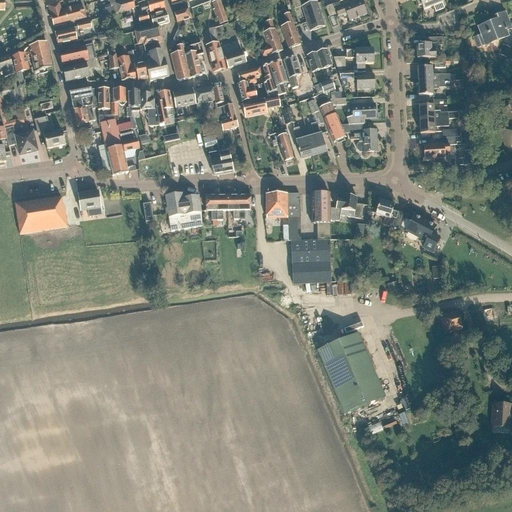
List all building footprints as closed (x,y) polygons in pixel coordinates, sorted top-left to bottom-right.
[(128,0),(115,3),(116,6),(118,14),(134,9),(131,0),(128,0)] [(148,8),(141,10),(142,16),(164,10),(161,0),(158,0),(147,3),(148,8)] [(297,0),(290,0),(294,10),(300,8),(297,0)] [(344,7),(336,10),(338,16),(346,13),(349,21),(363,15),(360,8),(363,7),(360,0),(358,0),(344,6),(344,7)] [(415,0),(418,6),(421,5),(423,10),(433,7),(435,12),(444,9),(441,3),(442,3),(440,0),(415,0)] [(183,2),(172,5),(174,12),(183,9),(184,6),(183,2)] [(316,2),(302,7),(310,32),(325,27),(316,2)] [(59,3),(47,6),(53,27),(77,20),(86,18),(82,5),(61,11),(59,3)] [(332,5),(325,8),(329,17),(335,15),(332,5)] [(104,18),(118,14),(116,6),(110,7),(102,9),(104,18)] [(225,15),(222,7),(213,10),(216,18),(225,15)] [(188,10),(179,12),(174,14),(178,29),(192,25),(188,10)] [(268,48),(260,51),(262,58),(282,51),(271,21),(274,20),(271,11),(265,13),(268,20),(264,21),(268,32),(263,34),(268,48)] [(165,13),(150,17),(153,26),(150,26),(151,28),(168,23),(165,13)] [(505,13),(496,16),(498,20),(477,28),(480,36),(473,39),(477,49),(508,37),(506,31),(511,29),(505,13)] [(287,25),(277,28),(285,50),(300,45),(289,14),(284,16),(287,25)] [(147,15),(138,17),(140,23),(149,21),(147,15)] [(239,31),(245,29),(242,19),(236,21),(239,31)] [(77,28),(54,33),(57,45),(73,43),(81,41),(79,33),(83,32),(83,30),(91,28),(90,22),(87,23),(77,26),(77,28)] [(152,45),(159,43),(161,42),(158,28),(135,33),(138,45),(143,44),(145,54),(143,55),(145,62),(138,63),(138,61),(133,62),(137,80),(149,78),(150,82),(168,78),(162,51),(154,53),(152,45)] [(213,44),(206,46),(213,73),(225,69),(214,29),(209,30),(213,44)] [(424,45),(416,45),(417,59),(431,59),(435,58),(435,51),(435,48),(437,48),(436,46),(442,46),(442,38),(424,39),(424,45)] [(239,41),(221,47),(228,69),(246,63),(239,41)] [(31,58),(49,54),(46,43),(29,47),(31,58)] [(192,54),(185,55),(191,79),(202,76),(196,56),(203,55),(200,44),(197,45),(192,46),(190,47),(192,54)] [(62,67),(87,61),(95,59),(96,59),(93,45),(59,53),(62,67)] [(178,54),(171,56),(177,81),(179,82),(190,80),(183,53),(182,48),(185,48),(184,45),(176,47),(178,54)] [(506,58),(510,48),(502,45),(498,55),(506,58)] [(356,52),(347,52),(347,59),(356,59),(356,70),(364,70),(364,65),(373,64),(372,50),(356,51),(356,52)] [(326,51),(316,54),(321,70),(331,67),(328,58),(326,51)] [(52,68),(49,54),(31,58),(35,73),(39,72),(40,75),(47,73),(46,70),(52,68)] [(312,73),(321,70),(316,54),(306,57),(312,73)] [(16,87),(19,102),(20,105),(25,104),(21,87),(24,86),(21,73),(29,71),(25,55),(12,58),(19,87),(16,87)] [(116,60),(115,55),(109,57),(110,71),(119,70),(122,82),(136,79),(133,67),(131,68),(128,57),(116,60)] [(19,102),(16,87),(13,70),(8,57),(0,59),(0,73),(2,73),(4,78),(8,78),(10,88),(1,90),(2,97),(9,95),(10,104),(19,102)] [(331,57),(328,58),(331,67),(330,67),(332,72),(331,72),(332,77),(337,76),(331,57)] [(283,61),(292,90),(298,88),(295,77),(300,75),(295,58),(283,61)] [(338,73),(345,73),(344,58),(334,59),(338,73)] [(95,59),(87,61),(87,63),(85,64),(83,65),(82,64),(80,65),(80,66),(63,69),(66,83),(88,78),(86,69),(88,68),(89,70),(97,68),(95,59)] [(280,62),(269,66),(278,95),(278,96),(286,94),(283,85),(287,84),(280,62)] [(269,66),(262,68),(265,79),(264,79),(265,84),(263,84),(268,99),(278,95),(269,66)] [(417,68),(418,82),(450,81),(450,75),(437,75),(432,75),(431,68),(417,68)] [(237,75),(240,83),(247,81),(249,86),(255,84),(254,79),(262,77),(259,69),(237,75)] [(309,72),(302,74),(305,81),(311,79),(309,72)] [(353,80),(353,72),(345,73),(338,73),(343,89),(348,88),(345,80),(353,80)] [(374,76),(356,77),(357,90),(374,89),(374,76)] [(331,81),(314,87),(317,96),(323,94),(323,95),(334,90),(331,81)] [(450,81),(418,82),(419,96),(433,96),(432,90),(438,90),(438,88),(451,87),(450,81)] [(247,83),(237,85),(242,103),(257,99),(254,87),(250,88),(250,87),(248,87),(247,83)] [(211,89),(214,102),(215,105),(223,103),(220,87),(211,89)] [(201,104),(214,102),(211,89),(211,88),(195,91),(198,104),(196,105),(197,112),(202,111),(201,104)] [(69,94),(73,111),(86,108),(85,107),(93,105),(93,98),(91,89),(69,94)] [(97,90),(98,98),(98,108),(98,111),(109,111),(109,90),(97,90)] [(112,116),(114,116),(117,116),(117,105),(118,104),(119,105),(120,106),(120,107),(122,107),(123,106),(124,106),(125,105),(126,104),(126,90),(112,90),(112,104),(111,106),(112,116)] [(173,94),(177,116),(182,115),(181,107),(195,104),(192,90),(173,94)] [(128,109),(127,109),(127,118),(131,118),(142,118),(140,112),(139,92),(128,92),(128,109)] [(160,112),(156,113),(157,118),(159,126),(159,127),(168,125),(167,118),(174,117),(174,116),(169,94),(169,92),(168,92),(156,95),(160,112)] [(143,95),(141,95),(141,111),(148,111),(148,119),(148,127),(159,127),(159,126),(157,118),(156,113),(155,110),(154,110),(153,101),(150,101),(150,94),(148,95),(148,93),(143,93),(143,95)] [(278,97),(242,105),(245,118),(245,119),(267,114),(266,111),(280,107),(278,97)] [(85,107),(86,108),(89,123),(94,121),(92,110),(98,108),(98,98),(93,98),(93,105),(85,107)] [(6,122),(1,100),(0,100),(0,113),(3,128),(4,129),(13,127),(24,124),(23,118),(6,122)] [(308,138),(313,156),(326,152),(321,135),(320,135),(318,126),(323,124),(314,101),(307,104),(312,115),(313,115),(316,123),(311,125),(314,137),(308,138)] [(51,103),(40,106),(42,112),(53,109),(51,103)] [(345,138),(336,115),(331,104),(320,108),(324,119),(334,143),(345,138)] [(232,105),(216,109),(218,115),(219,117),(223,132),(238,128),(232,105)] [(348,125),(364,125),(364,120),(375,119),(375,105),(353,106),(353,105),(352,105),(353,117),(346,118),(348,125)] [(508,123),(497,128),(508,151),(511,148),(511,105),(502,110),(508,123)] [(419,107),(420,121),(448,119),(457,119),(457,113),(440,113),(440,112),(433,112),(433,106),(419,107)] [(89,123),(86,108),(73,111),(76,126),(78,125),(78,127),(84,125),(83,124),(89,123)] [(290,110),(282,113),(286,126),(294,124),(290,110)] [(47,118),(35,121),(38,134),(43,133),(47,150),(65,146),(62,133),(51,136),(47,118)] [(448,119),(420,121),(420,135),(434,134),(434,128),(449,128),(448,119)] [(105,145),(98,147),(104,176),(112,174),(112,176),(128,173),(127,168),(121,143),(120,139),(117,127),(116,127),(115,121),(110,122),(100,124),(105,145)] [(131,123),(124,124),(126,132),(131,130),(133,130),(131,123)] [(341,125),(345,134),(350,134),(350,141),(359,140),(359,143),(357,146),(357,150),(360,153),(377,152),(376,131),(367,131),(367,125),(364,125),(348,125),(341,125)] [(15,136),(13,127),(4,129),(8,147),(16,145),(19,157),(38,152),(33,132),(15,136)] [(301,160),(313,156),(308,138),(303,140),(299,128),(293,130),(296,142),(301,160)] [(91,130),(83,131),(85,140),(91,138),(93,135),(91,130)] [(120,139),(121,143),(122,143),(124,153),(139,149),(137,140),(134,141),(131,130),(126,132),(119,133),(121,139),(120,139)] [(442,139),(459,137),(459,130),(442,131),(442,139)] [(278,137),(277,138),(279,146),(280,146),(285,162),(293,159),(286,134),(288,134),(287,131),(281,132),(282,136),(278,137)] [(443,146),(424,148),(425,162),(425,160),(433,159),(433,164),(444,163),(443,159),(444,159),(444,152),(449,152),(449,146),(456,145),(461,144),(461,138),(460,138),(459,138),(456,138),(442,139),(443,146)] [(6,140),(0,141),(0,163),(6,163),(5,158),(11,157),(8,147),(6,140)] [(219,152),(224,175),(233,173),(230,157),(229,158),(228,150),(224,151),(219,152)] [(224,175),(219,152),(209,154),(214,177),(224,175)] [(473,152),(464,152),(465,159),(465,166),(474,165),(473,152)] [(97,192),(78,195),(81,212),(87,211),(88,218),(101,217),(97,192)] [(182,194),(165,197),(171,232),(203,227),(201,213),(199,196),(183,199),(182,194)] [(330,224),(330,221),(330,208),(329,194),(311,194),(312,224),(317,224),(317,225),(330,224)] [(228,196),(228,212),(233,212),(233,220),(239,220),(239,195),(228,196)] [(250,195),(239,195),(239,220),(245,220),(245,211),(250,211),(250,195)] [(286,195),(266,195),(266,219),(287,218),(286,195)] [(218,221),(217,196),(206,196),(206,212),(211,212),(211,221),(213,221),(218,221)] [(223,212),(228,212),(228,196),(217,196),(218,221),(223,221),(223,212)] [(330,208),(330,221),(339,222),(340,216),(361,220),(363,206),(356,205),(357,198),(343,196),(342,202),(337,202),(336,209),(330,208)] [(61,198),(15,205),(20,236),(35,233),(45,232),(67,228),(64,207),(62,207),(61,198)] [(380,201),(376,216),(385,218),(383,225),(400,230),(404,215),(394,212),(395,206),(380,201)] [(150,204),(143,205),(146,223),(153,222),(150,204)] [(406,220),(403,228),(408,229),(407,232),(427,243),(424,249),(433,254),(440,239),(432,235),(436,227),(415,216),(412,222),(406,220)] [(328,241),(291,243),(293,285),(331,283),(328,241)] [(396,283),(387,285),(389,294),(399,292),(396,283)] [(456,313),(438,318),(445,337),(462,331),(456,313)] [(358,336),(318,353),(345,418),(385,401),(358,336)] [(436,373),(434,383),(444,384),(445,374),(436,373)] [(511,405),(492,404),(491,428),(510,429),(511,408),(511,405)] [(404,413),(398,416),(402,426),(408,423),(404,413)] [(378,437),(373,439),(375,447),(381,445),(378,437)]
